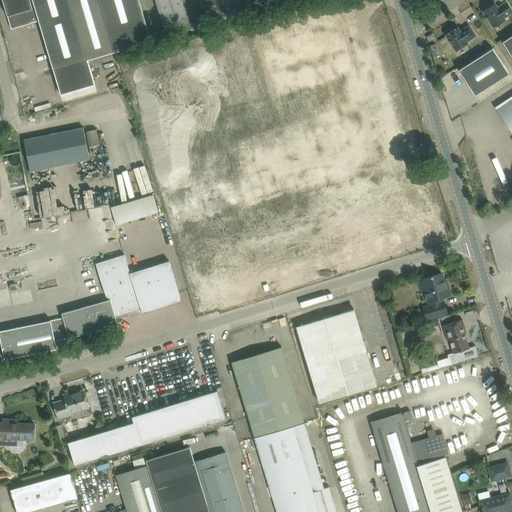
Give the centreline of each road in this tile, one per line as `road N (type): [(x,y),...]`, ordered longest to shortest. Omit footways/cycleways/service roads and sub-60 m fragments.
road 1 (unclassified): [(0,389),(470,244)]
road 2 (secondary): [(470,244),(408,30)]
road 3 (secondary): [(511,371),(470,244)]
